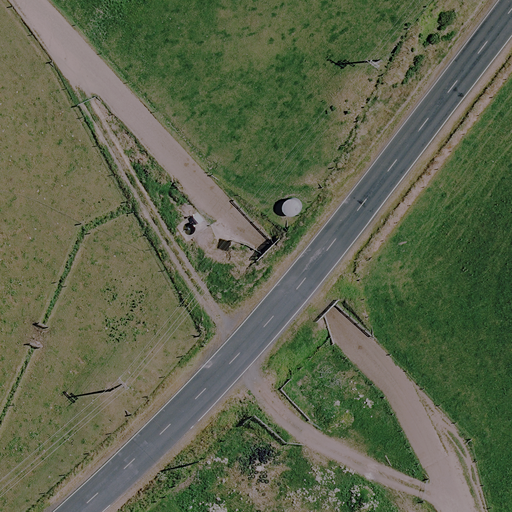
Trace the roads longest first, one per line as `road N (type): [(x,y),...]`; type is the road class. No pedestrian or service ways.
road 1 (unclassified): [(71,511),(222,367),(511,11)]
road 2 (track): [(313,261),(498,483),(494,511)]
